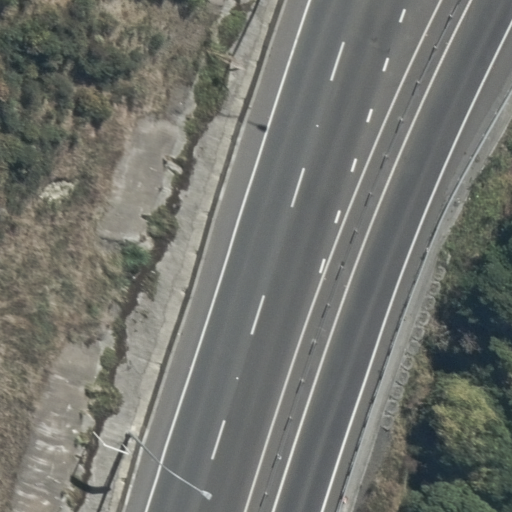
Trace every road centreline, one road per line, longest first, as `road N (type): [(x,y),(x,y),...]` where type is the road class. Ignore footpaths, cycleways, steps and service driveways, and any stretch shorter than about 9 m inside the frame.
road 1 (trunk): [(190,511),(407,0)]
road 2 (trunk): [(486,0),(405,177),(289,511)]
road 3 (trunk): [(187,511),(349,0)]
